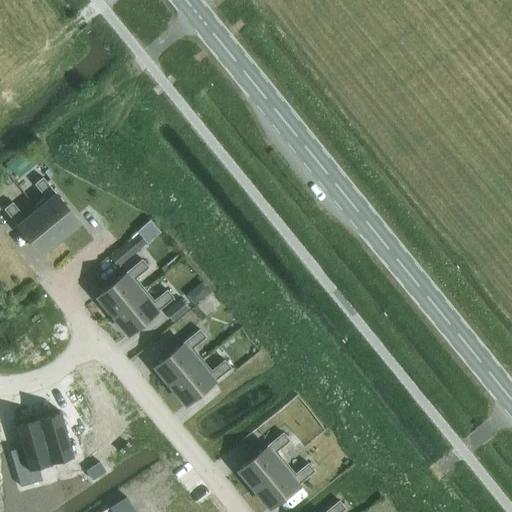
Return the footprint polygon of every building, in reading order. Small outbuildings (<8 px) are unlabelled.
[(35,184),(45,197),(34,206),(60,238),(79,222),(43,177),(35,184)] [(41,254),(60,238),(34,206),(26,197),(15,206),(12,202),(4,209),(5,210),(1,213),(15,231),(19,228),(41,254)] [(0,243),(15,231),(1,213),(0,212),(0,243)] [(138,251),(130,241),(108,259),(117,269),(138,251)] [(142,260),(97,296),(113,316),(144,290),(135,278),(148,268),(142,260)] [(113,316),(129,335),(173,298),(167,290),(154,301),(144,290),(113,316)] [(181,300),(165,313),(173,322),(188,309),(181,300)] [(199,330),(154,366),(170,386),(202,360),(193,348),(206,338),(199,330)] [(170,386),(186,405),(231,368),(224,360),(211,371),(202,360),(170,386)] [(60,412),(59,412),(59,414),(38,420),(51,463),(73,456),(60,412)] [(17,426),(17,425),(15,425),(24,455),(33,484),(42,482),(39,472),(52,468),(51,463),(38,420),(17,426)] [(283,433),(238,470),(253,489),(285,463),(276,452),(289,441),(283,433)] [(12,459),(21,488),(33,484),(24,455),(12,459)] [(106,463),(102,456),(92,462),(96,469),(106,463)] [(253,489),(269,508),(314,472),(308,464),(295,474),(285,463),(253,489)] [(134,511),(126,498),(109,508),(111,511),(134,511)] [(339,501),(325,511),(341,511),(345,509),(339,501)]
